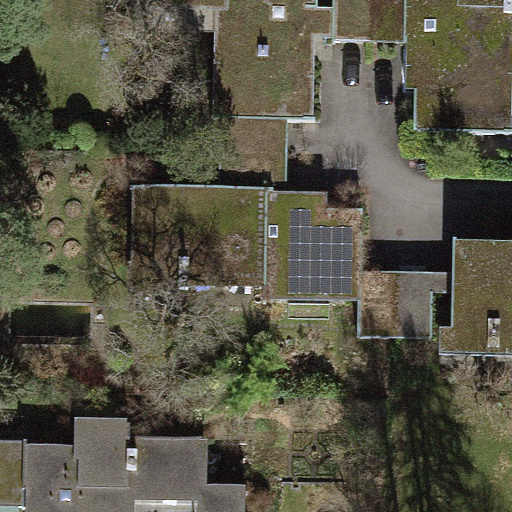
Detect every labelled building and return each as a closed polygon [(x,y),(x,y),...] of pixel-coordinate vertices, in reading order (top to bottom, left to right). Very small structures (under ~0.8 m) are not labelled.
[(315,52),(336,52),(336,17),(319,17),(319,0),(146,0),(146,55),(216,56),(214,198),(290,199),(290,177),(291,128),(314,129),(315,52)] [(511,0),(336,0),(336,17),(336,52),(399,53),(399,103),(415,103),(414,145),(511,146),(511,0)] [(290,199),(214,198),(129,196),(127,317),(363,321),(364,280),(365,220),(328,220),(328,200),(290,199)] [(364,280),(363,321),(363,349),(406,350),(430,350),(430,369),(511,370),(511,250),(448,249),(448,282),(364,280)] [(67,439),(0,438),(0,511),(131,511),(131,504),(195,504),(194,511),(245,511),(246,484),(206,484),(207,437),(130,436),(130,419),(67,419),(67,439)]
